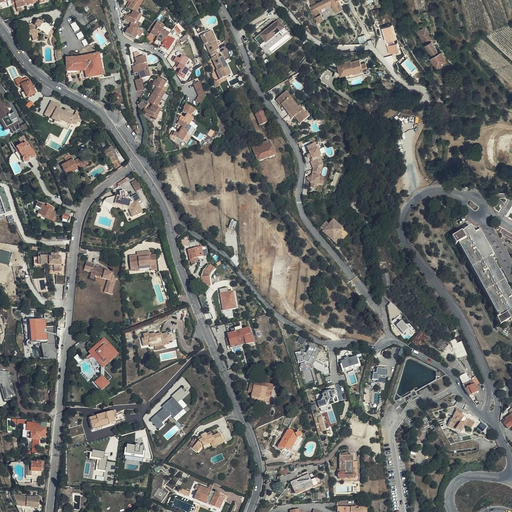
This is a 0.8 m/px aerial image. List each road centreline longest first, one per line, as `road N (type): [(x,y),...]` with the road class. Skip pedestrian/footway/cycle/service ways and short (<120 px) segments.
road 1 (residential): [(389,340),(382,316),(303,218),(296,148),(254,84),(221,0)]
road 2 (residential): [(49,511),(75,228),(106,182),(136,163)]
road 3 (tertiary): [(249,511),(259,478),(253,441),(177,261),(163,205),(136,163)]
road 4 (residential): [(134,142),(182,222),(221,251),(282,318),(319,341),(389,340)]
road 5 (residential): [(491,388),(462,320),(410,249),(403,226),(408,207),(425,192),(459,196)]
road 6 (unclassified): [(426,92),(424,100),(370,98),(363,109),(371,144),(354,191),(375,231),(376,274)]
road 7 (tertiary): [(104,118),(36,74),(0,28)]
road 8 (residential): [(389,340),(441,368),(484,415)]
road 9 (unknown): [(259,467),(323,459),(344,438),(358,458)]
